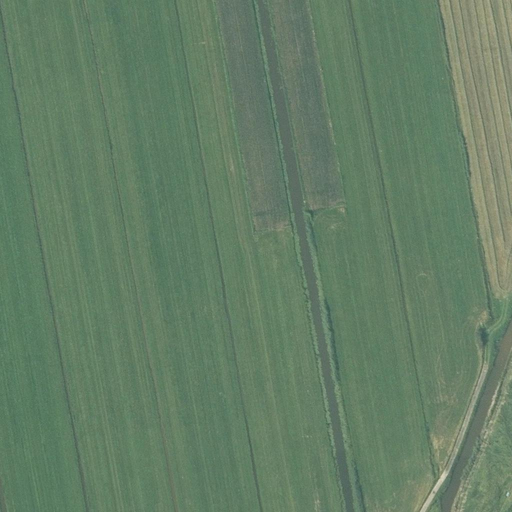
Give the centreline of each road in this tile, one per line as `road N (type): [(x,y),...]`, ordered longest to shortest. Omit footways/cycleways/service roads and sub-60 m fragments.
road 1 (track): [(122,511),(198,332),(259,248),(511,24)]
road 2 (motorway): [(511,101),(329,273),(272,357),(233,436),(210,511)]
road 3 (motorway): [(252,511),(264,473),(302,435),(353,412),(420,405),(457,413),(511,448)]
road 4 (track): [(457,413),(479,364),(511,232)]
